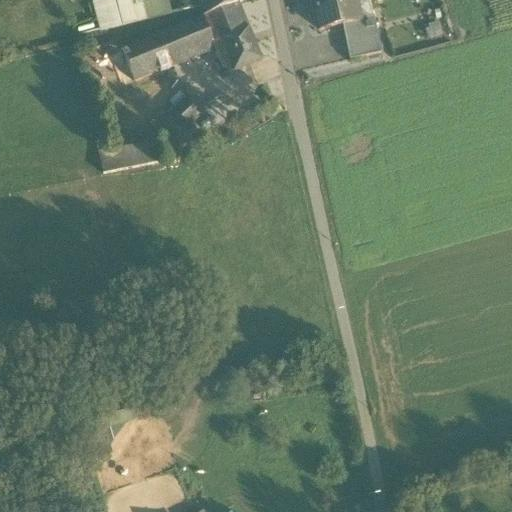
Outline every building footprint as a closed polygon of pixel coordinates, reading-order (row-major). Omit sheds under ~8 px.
[(123,27),(115,0),(105,0),(92,4),(100,33),(123,27)] [(115,0),(123,27),(170,15),(169,10),(162,11),(159,0),(115,0)] [(159,0),(162,11),(169,10),(166,0),(159,0)] [(198,0),(203,19),(237,6),(241,4),(239,0),(198,0)] [(311,0),(318,32),(342,27),(355,24),(355,22),(350,0),(311,0)] [(350,0),(355,22),(373,19),(369,0),(350,0)] [(203,19),(214,45),(247,31),(237,6),(203,19)] [(203,19),(156,38),(168,69),(183,62),(186,68),(218,55),(214,45),(203,19)] [(342,27),(349,62),(381,56),(373,19),(355,22),(355,24),(342,27)] [(424,31),(427,42),(441,38),(437,24),(428,26),(429,30),(424,31)] [(261,63),(247,31),(214,45),(218,55),(227,77),(261,63)] [(108,94),(168,69),(156,38),(136,46),(126,36),(79,57),(94,95),(107,90),(108,94)] [(183,62),(168,69),(170,75),(186,68),(183,62)] [(171,114),(185,130),(206,111),(192,96),(171,114)] [(96,151),(101,175),(159,164),(154,139),(96,151)]
